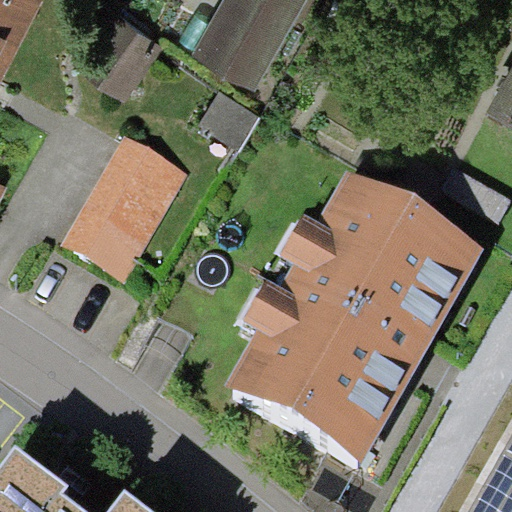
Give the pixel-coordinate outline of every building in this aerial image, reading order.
[(0,187),(0,62),(33,0),(0,0),(0,197),(4,189),(0,187)] [(217,0),(202,28),(262,62),(297,0),(217,0)] [(97,28),(87,51),(139,75),(150,52),(97,28)] [(511,46),(496,76),(511,84),(511,46)] [(72,236),(133,268),(189,164),(129,131),(72,236)] [(235,369),(369,443),(483,238),(349,164),(235,369)] [(129,511),(128,510),(126,511),(62,511),(69,502),(17,464),(0,486),(0,511),(129,511)] [(511,511),(511,474),(491,511),(511,511)]
